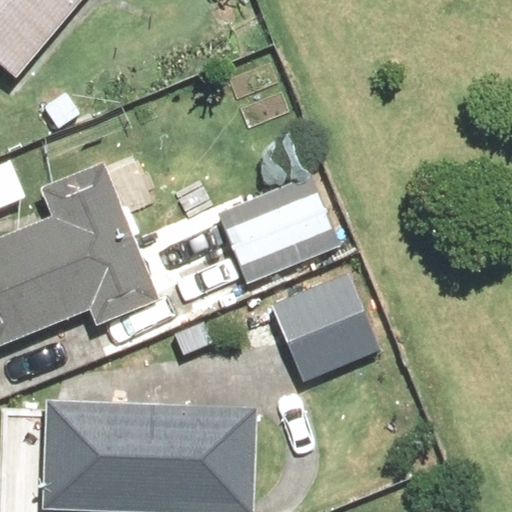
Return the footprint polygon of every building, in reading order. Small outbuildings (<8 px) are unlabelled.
[(0,0),(0,55),(20,72),(79,0),(0,0)] [(11,157),(0,162),(0,204),(27,192),(11,157)] [(0,242),(0,348),(84,317),(90,334),(154,310),(99,169),(31,195),(43,226),(0,242)] [(333,206),(236,248),(254,289),(351,248),(333,206)] [(354,270),(275,304),(311,386),(389,352),(354,270)] [(38,411),(34,511),(244,511),(248,417),(38,411)]
